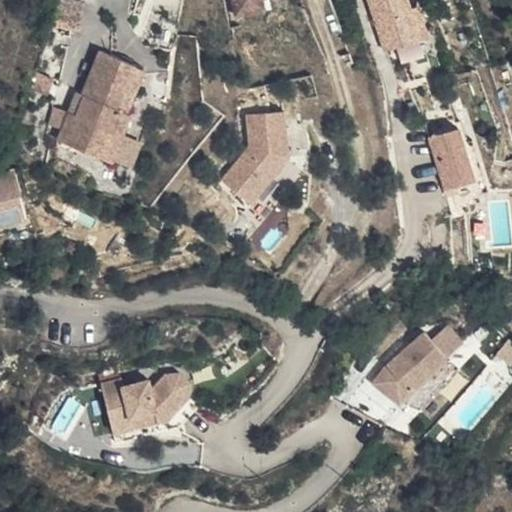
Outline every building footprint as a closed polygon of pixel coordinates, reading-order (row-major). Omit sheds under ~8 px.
[(244,0),(247,12),(276,7),(274,0),(244,0)] [(412,0),(371,0),(389,48),(425,35),(412,0)] [(135,67),(91,55),(78,99),(74,98),(59,146),(113,161),(116,150),(124,126),(127,115),(122,113),(135,67)] [(252,145),(224,180),(253,203),(291,156),(284,110),(247,116),(252,145)] [(124,126),(116,150),(135,156),(142,132),(124,126)] [(478,176),(462,126),(432,135),(447,185),(478,176)] [(19,170),(0,174),(0,227),(31,220),(19,170)] [(376,332),(368,340),(381,352),(398,334),(386,322),(376,332)] [(379,383),(405,404),(454,359),(433,334),(395,364),(379,383)] [(465,373),(454,359),(405,404),(419,410),(465,373)] [(110,429),(130,423),(127,413),(151,407),(154,416),(162,414),(168,409),(177,419),(195,400),(185,391),(185,378),(174,369),(161,371),(148,386),(144,376),(120,383),(118,375),(97,382),(104,407),(110,429)] [(104,407),(88,412),(94,433),(110,429),(104,407)] [(151,407),(127,413),(130,423),(154,416),(151,407)]
